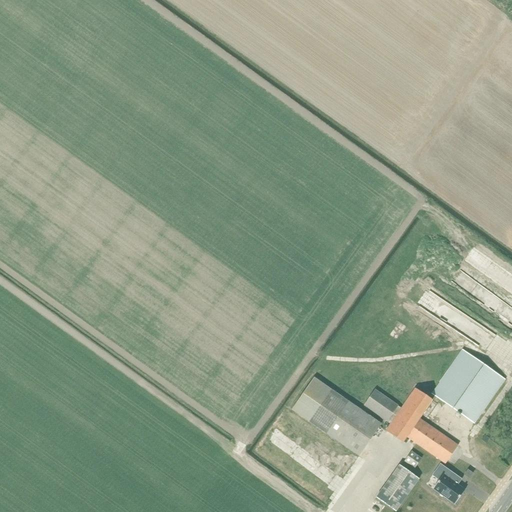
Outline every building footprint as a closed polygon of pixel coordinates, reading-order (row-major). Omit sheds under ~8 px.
[(462,350),(431,394),(474,424),(505,380),(462,350)] [(381,425),(332,390),(314,378),(292,410),(309,422),(359,457),(381,425)] [(375,390),(364,405),(392,425),(386,432),(403,444),(408,438),(446,464),(458,447),(420,420),(433,401),(416,390),(402,409),(375,390)] [(411,451),(404,462),(414,469),(422,459),(411,451)] [(465,491),(457,485),(456,483),(455,482),(458,478),(461,481),(462,480),(440,465),(432,476),(439,481),(433,489),(455,505),(465,491)] [(400,466),(377,499),(395,511),(397,511),(420,480),(400,466)]
